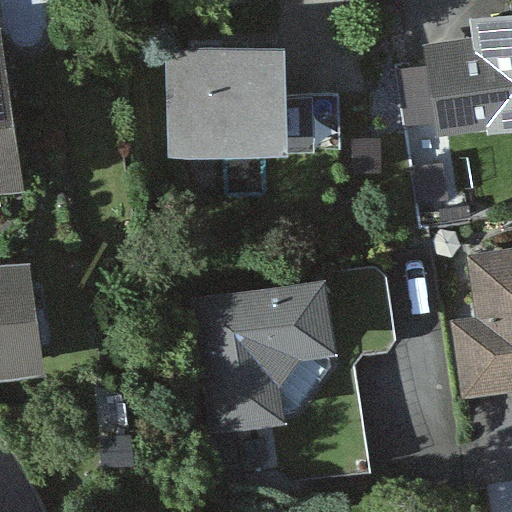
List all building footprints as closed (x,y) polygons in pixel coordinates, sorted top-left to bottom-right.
[(0,29),(0,188),(22,186),(0,29)] [(166,30),(167,145),(290,144),(289,29),(166,30)] [(511,42),(481,45),(484,81),(434,85),(441,164),(490,160),(492,185),(511,183),(511,42)] [(511,239),(466,245),(473,316),(450,319),(458,396),(506,391),(509,418),(511,417),(511,239)] [(31,254),(0,258),(0,366),(46,360),(31,254)] [(289,411),(280,352),(336,344),(324,265),(186,286),(208,423),(289,411)]
